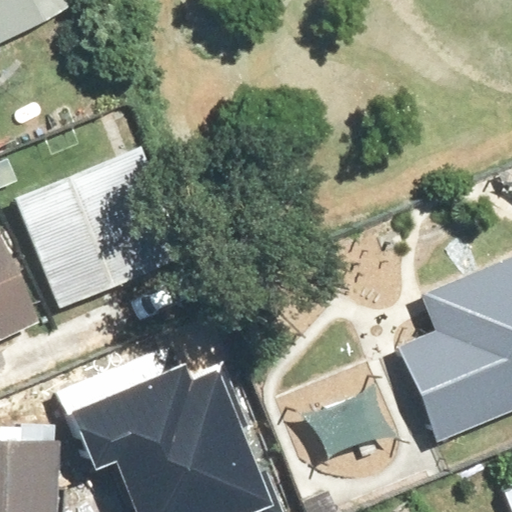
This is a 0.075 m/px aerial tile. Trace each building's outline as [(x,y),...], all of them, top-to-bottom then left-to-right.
[(74,0),(0,0),(0,41),(77,5),(74,0)] [(138,141),(10,195),(58,307),(186,253),(138,141)] [(0,337),(33,323),(0,247),(0,337)] [(511,250),(417,289),(433,326),(389,343),(428,438),(511,403),(511,250)] [(75,410),(96,462),(118,453),(141,511),(276,511),(219,372),(194,382),(187,365),(75,410)] [(0,511),(52,511),(55,439),(0,437),(0,511)] [(511,511),(511,483),(493,491),(501,511),(511,511)]
